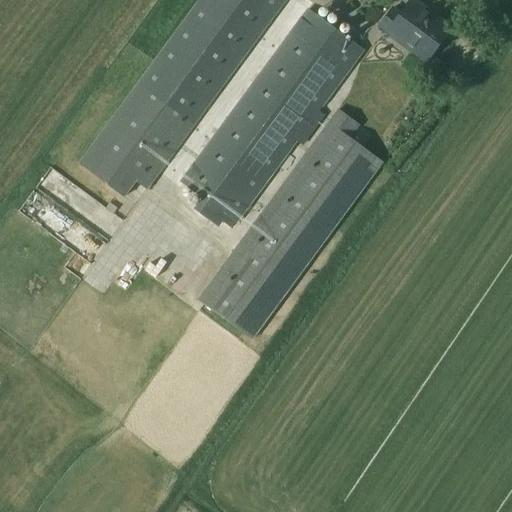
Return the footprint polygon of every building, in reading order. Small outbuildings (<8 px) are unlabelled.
[(203,0),(81,165),(125,198),(137,182),(147,189),(286,0),(203,0)] [(391,13),(380,28),(428,63),(452,30),(413,1),(399,19),(391,13)] [(309,11),(183,183),(236,223),(363,51),(309,11)] [(349,140),(359,127),(339,112),(198,300),(252,340),(382,165),(349,140)] [(85,196),(46,170),(34,189),(73,215),(85,196)] [(70,239),(93,257),(104,244),(80,225),(70,239)]
